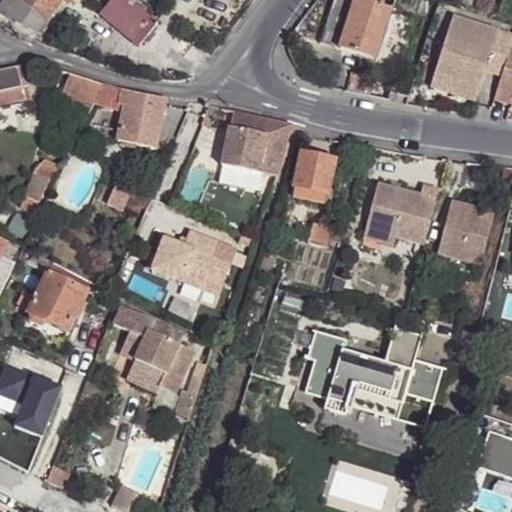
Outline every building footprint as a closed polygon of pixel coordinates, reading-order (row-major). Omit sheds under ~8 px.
[(72,0),(4,0),(0,6),(0,10),(21,25),(39,33),(66,0),(67,0),(71,3),(72,0)] [(147,16),(127,0),(119,0),(99,24),(138,56),(156,33),(143,22),(147,16)] [(337,48),(350,0),(333,0),(320,42),(337,48)] [(390,11),(356,0),(350,0),(337,48),(375,60),(390,11)] [(418,0),(393,0),(391,9),(414,15),(418,0)] [(491,0),(476,0),(472,6),(483,10),(491,0)] [(511,44),(511,35),(454,16),(435,72),(480,87),(486,70),(502,76),(510,49),(511,44)] [(511,49),(510,49),(502,76),(498,88),(511,92),(511,49)] [(16,65),(0,68),(0,102),(29,96),(26,82),(27,82),(24,63),(16,65)] [(100,80),(71,71),(59,97),(87,109),(100,80)] [(480,87),(435,72),(431,85),(475,100),(480,87)] [(139,93),(102,82),(98,97),(120,103),(114,139),(150,146),(161,96),(139,93)] [(274,173),(290,123),(233,111),(230,128),(225,127),(218,164),(256,171),(257,169),(274,173)] [(294,195),(325,202),(334,162),(302,155),(294,195)] [(44,204),(55,181),(38,174),(27,197),(44,204)] [(136,178),(119,176),(115,208),(132,210),(136,178)] [(421,242),(437,187),(421,183),(419,192),(376,180),(363,226),(392,234),(421,242)] [(478,264),(493,211),(450,199),(435,252),(478,264)] [(326,246),(330,229),(315,225),(310,241),(326,246)] [(392,234),(363,226),(361,234),(389,243),(392,234)] [(190,230),(186,239),(184,246),(179,244),(164,238),(151,269),(204,290),(209,277),(223,283),(230,264),(211,256),(217,242),(190,230)] [(0,261),(1,259),(9,241),(0,236),(0,261)] [(236,249),(217,242),(211,256),(230,264),(236,249)] [(53,260),(34,250),(29,262),(48,272),(53,260)] [(272,260),(265,257),(261,268),(268,271),(272,260)] [(0,281),(5,285),(16,266),(11,263),(4,260),(1,259),(0,261),(0,281)] [(88,292),(93,282),(53,260),(48,272),(88,292)] [(68,332),(88,292),(48,272),(36,297),(30,310),(28,314),(49,323),(68,332)] [(209,277),(204,290),(199,301),(213,307),(223,283),(209,277)] [(98,287),(93,298),(107,304),(112,294),(98,287)] [(170,375),(163,389),(179,396),(198,353),(184,347),(187,337),(126,306),(118,325),(134,333),(129,344),(144,351),(139,362),(170,375)] [(49,323),(28,314),(21,328),(41,337),(42,335),(49,323)] [(49,323),(42,335),(60,345),(68,332),(49,323)] [(417,361),(424,336),(397,329),(390,354),(317,332),(310,357),(307,357),(306,359),(316,362),(307,395),(329,400),(326,411),(347,417),(348,413),(353,413),(354,409),(399,422),(407,395),(434,403),(444,370),(417,361)] [(123,355),(139,362),(144,351),(129,344),(123,355)] [(160,396),(163,389),(170,375),(139,362),(130,382),(160,396)] [(6,364),(0,377),(0,394),(23,403),(14,425),(40,437),(61,387),(6,364)] [(199,382),(192,379),(186,396),(181,395),(174,421),(186,424),(199,382)] [(143,511),(149,502),(121,488),(111,507),(119,511),(143,511)] [(271,511),(277,503),(266,497),(259,510),(262,511),(271,511)]
